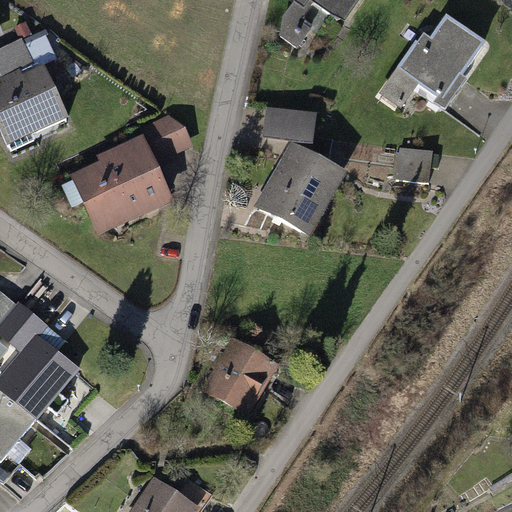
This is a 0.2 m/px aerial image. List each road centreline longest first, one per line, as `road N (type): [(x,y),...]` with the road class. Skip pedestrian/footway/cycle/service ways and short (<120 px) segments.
road 1 (residential): [(511,141),(250,511)]
road 2 (residential): [(252,0),(177,350)]
road 3 (residential): [(177,350),(0,223)]
road 4 (residential): [(177,350),(157,396),(37,511)]
